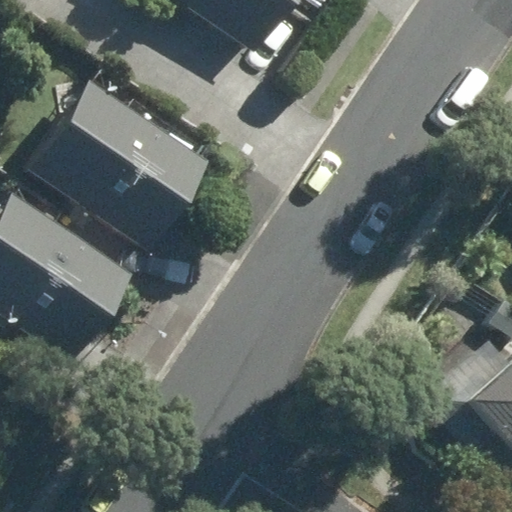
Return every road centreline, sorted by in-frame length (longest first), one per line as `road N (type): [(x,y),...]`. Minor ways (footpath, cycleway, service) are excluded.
road 1 (tertiary): [(182,426),(482,0)]
road 2 (residential): [(314,511),(182,426)]
